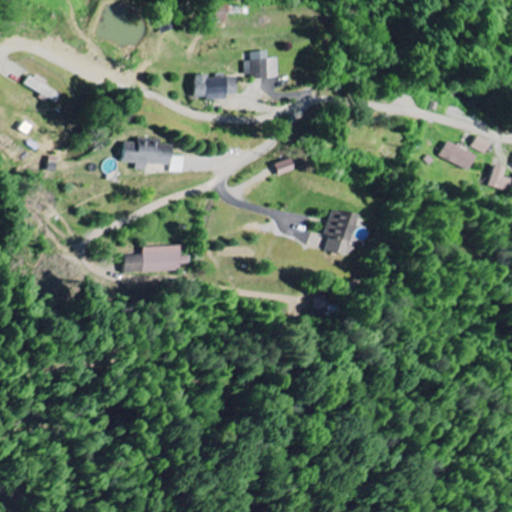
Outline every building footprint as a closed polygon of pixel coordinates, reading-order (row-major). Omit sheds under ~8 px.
[(277,78),(274,59),(265,60),(264,51),(248,54),(252,81),(277,78)] [(21,86),(56,104),(60,96),(42,87),(44,84),(27,75),(21,86)] [(235,96),(234,78),(205,79),(205,76),(192,76),(193,102),(227,101),(227,96),(235,96)] [(470,148),(484,155),(489,144),(476,137),(470,148)] [(118,141),(118,164),(133,164),(133,171),(145,171),(145,166),(163,166),(163,174),(181,174),(181,158),(169,158),(169,146),(155,146),(155,141),(118,141)] [(438,158),(467,172),(474,157),(445,143),(438,158)] [(275,177),(292,173),(289,160),(272,164),(275,177)] [(486,188),(508,194),(511,181),(500,178),(502,169),(491,166),(486,188)] [(354,216),(327,212),(324,236),(328,237),(325,254),(348,257),(354,216)] [(139,249),(140,256),(121,257),(122,274),(180,272),(179,264),(187,264),(187,257),(178,257),(177,247),(139,249)]
